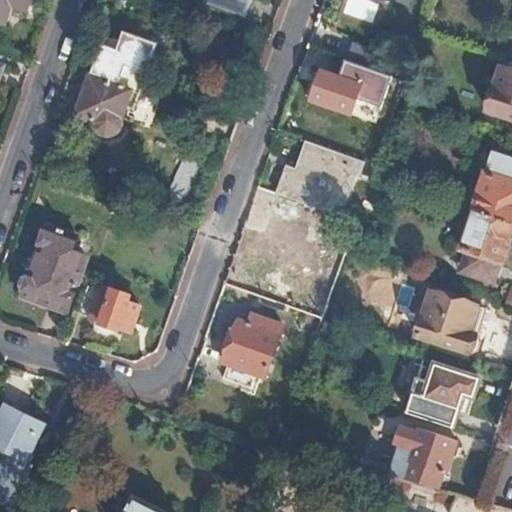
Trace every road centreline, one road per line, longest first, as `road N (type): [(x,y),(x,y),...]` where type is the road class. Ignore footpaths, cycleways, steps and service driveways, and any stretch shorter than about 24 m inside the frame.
road 1 (residential): [(0,345),(143,387),(170,377),(301,0)]
road 2 (residential): [(75,0),(0,215)]
